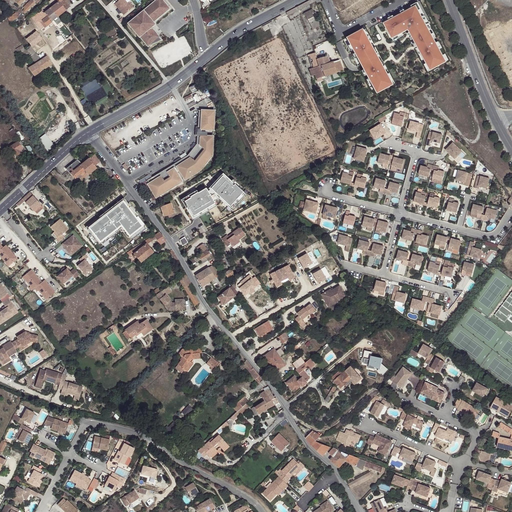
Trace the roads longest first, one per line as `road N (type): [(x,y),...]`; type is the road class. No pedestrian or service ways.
road 1 (residential): [(126,180),(358,511)]
road 2 (residential): [(262,511),(144,436),(87,420)]
road 3 (unclassified): [(126,180),(192,138),(170,85)]
road 4 (residential): [(449,0),(496,122)]
